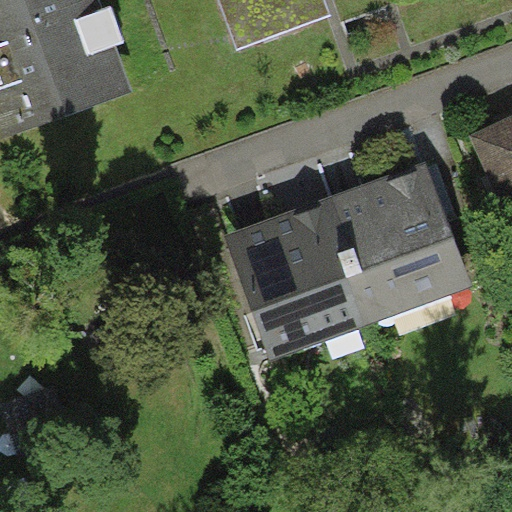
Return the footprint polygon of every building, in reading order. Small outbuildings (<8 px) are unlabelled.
[(99,0),(0,0),(0,135),(1,139),(133,91),(116,44),(89,54),(76,18),(102,8),(99,0)] [(330,13),(324,0),(220,0),(238,47),(330,13)] [(511,116),(468,137),(511,231),(511,116)] [(349,188),(323,197),(370,323),(471,285),(425,160),(349,188)] [(270,360),(370,323),(323,197),(257,222),(223,234),(270,360)]
